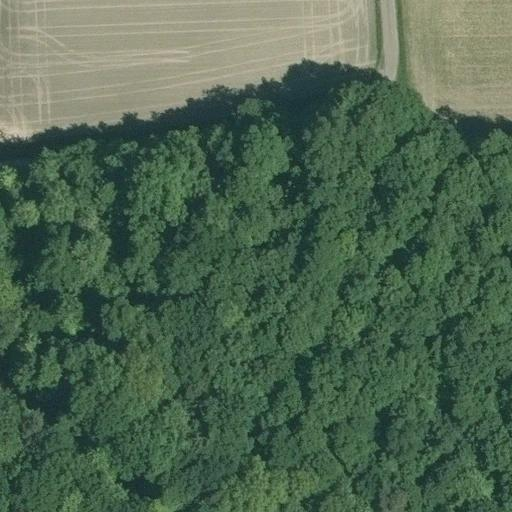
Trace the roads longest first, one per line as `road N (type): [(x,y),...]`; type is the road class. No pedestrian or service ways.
road 1 (unclassified): [(0,170),(167,154),(354,115),(380,86),(383,0)]
road 2 (unclassified): [(0,401),(39,450),(111,511)]
